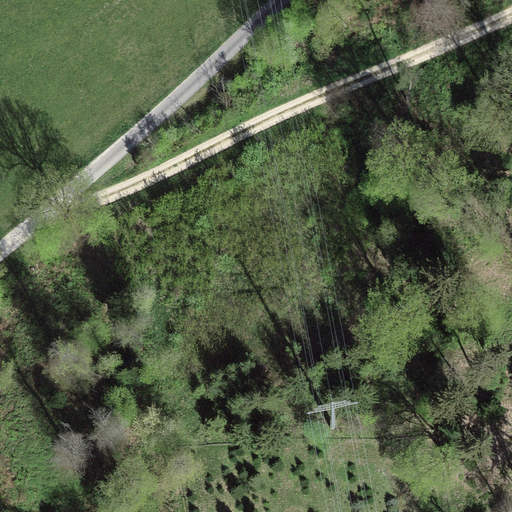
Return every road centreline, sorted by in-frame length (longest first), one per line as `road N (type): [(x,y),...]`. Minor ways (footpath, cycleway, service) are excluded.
road 1 (track): [(511,22),(60,206)]
road 2 (track): [(0,261),(278,0)]
